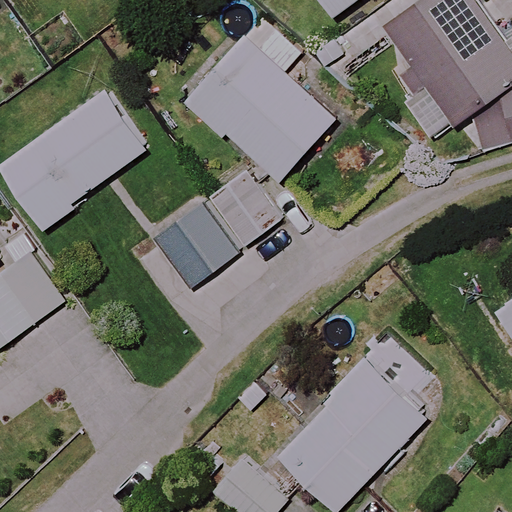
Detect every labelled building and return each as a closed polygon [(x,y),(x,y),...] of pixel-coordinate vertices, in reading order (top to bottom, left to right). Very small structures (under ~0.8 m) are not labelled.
[(358,0),(327,0),(340,15),(358,0)] [(511,85),(511,47),(477,0),(418,0),(383,26),(455,127),(511,85)] [(301,56),(262,20),(189,101),(224,132),(228,127),(285,179),(339,119),(287,71),(301,56)] [(152,147),(110,88),(2,166),(45,225),(152,147)] [(285,218),(249,168),(156,237),(193,286),(285,218)] [(0,348),(70,298),(36,250),(0,275),(0,348)] [(511,300),(498,310),(511,331),(511,300)] [(431,416),(371,360),(282,455),(342,511),(431,416)] [(244,511),(277,511),(293,491),(240,454),(214,491),(244,511)]
